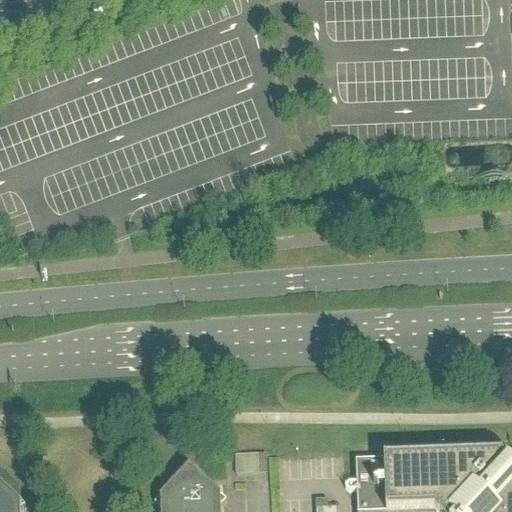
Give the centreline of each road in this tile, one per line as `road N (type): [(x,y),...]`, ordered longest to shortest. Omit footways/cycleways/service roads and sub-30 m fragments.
road 1 (tertiary): [(511,269),(0,309)]
road 2 (tertiary): [(0,359),(511,332)]
